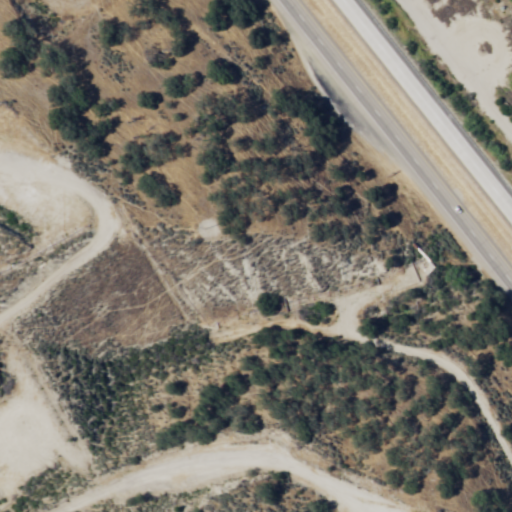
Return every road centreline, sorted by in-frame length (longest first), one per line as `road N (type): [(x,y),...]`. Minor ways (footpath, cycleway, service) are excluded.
road 1 (track): [(0,485),(31,443),(105,395),(136,338),(136,295),(84,253),(58,248),(47,216),(0,198)]
road 2 (motorway): [(284,0),(511,286)]
road 3 (motorway): [(511,213),(341,0)]
road 4 (track): [(347,311),(325,374),(420,454),(458,511)]
road 5 (track): [(347,311),(314,329),(105,395)]
